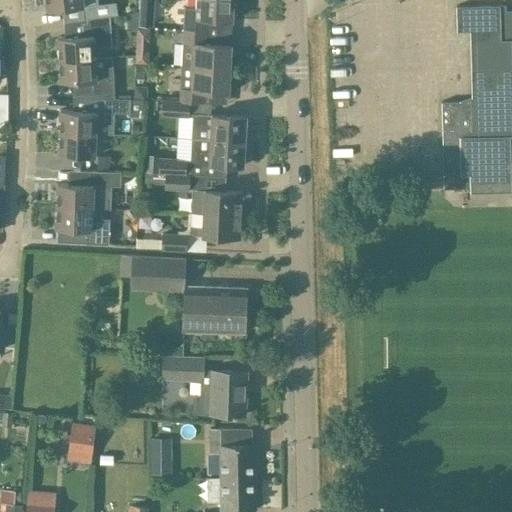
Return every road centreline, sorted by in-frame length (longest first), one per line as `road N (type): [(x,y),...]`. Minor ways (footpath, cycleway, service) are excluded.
road 1 (unclassified): [(308,511),(294,0)]
road 2 (residential): [(12,9),(16,188),(13,243),(0,269)]
